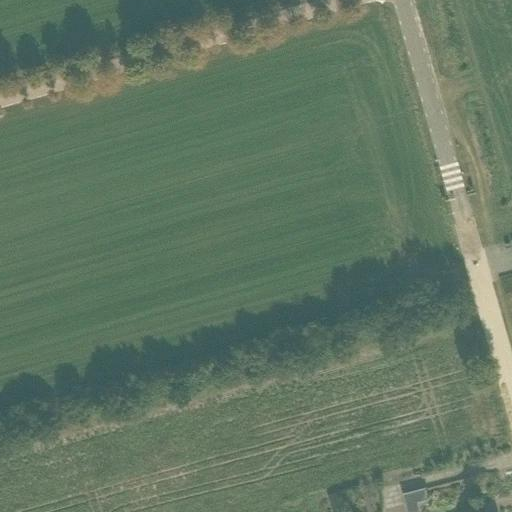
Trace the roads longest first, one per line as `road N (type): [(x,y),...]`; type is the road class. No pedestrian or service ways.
road 1 (tertiary): [(511,411),(395,0)]
road 2 (unknown): [(370,0),(0,101)]
